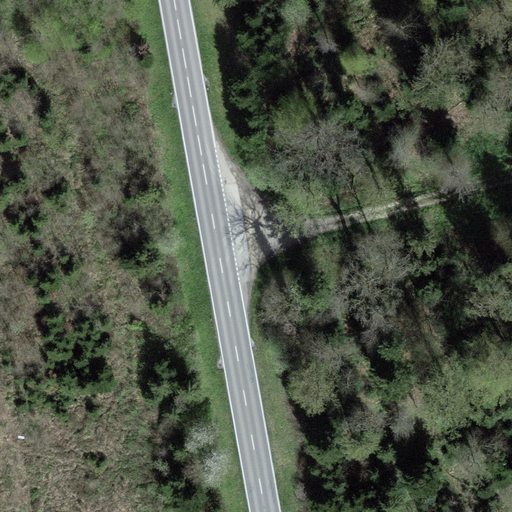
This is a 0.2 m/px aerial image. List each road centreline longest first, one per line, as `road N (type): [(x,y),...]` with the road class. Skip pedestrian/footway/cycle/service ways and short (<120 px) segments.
road 1 (secondary): [(266,511),(169,0)]
road 2 (track): [(511,170),(305,226),(217,236)]
